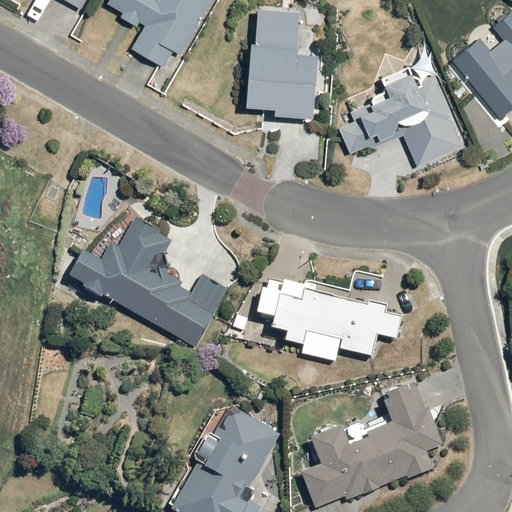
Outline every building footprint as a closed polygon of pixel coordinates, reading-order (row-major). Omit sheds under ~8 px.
[(87,0),(61,0),(81,11),(87,0)] [(181,55),(211,0),(110,0),(107,6),(146,26),(133,51),(164,68),(174,52),(181,55)] [(300,13),(258,9),(256,44),(252,44),(246,108),(275,110),(275,117),(315,119),(318,55),(297,55),(300,13)] [(511,10),(493,28),(504,41),(490,51),(481,39),(453,61),(498,120),(511,107),(511,10)] [(394,127),(402,130),(417,167),(463,148),(434,75),(416,84),(412,75),(385,86),(390,97),(373,107),(371,103),(351,112),(355,121),(339,128),(350,155),(391,136),(394,127)] [(83,253),(69,278),(195,350),(227,290),(201,276),(192,295),(180,288),(171,268),(166,255),(172,243),(135,222),(120,249),(113,244),(101,264),(83,253)] [(282,285),(267,345),(339,362),(341,358),(396,370),(407,314),(282,285)] [(301,475),(315,511),(342,500),(346,505),(432,471),(425,455),(436,451),(410,385),(383,400),(394,429),(349,448),(340,430),(312,442),(320,467),(301,475)] [(243,499),(279,435),(231,409),(214,437),(205,438),(193,459),(197,468),(169,511),(258,511),(261,508),(243,499)]
